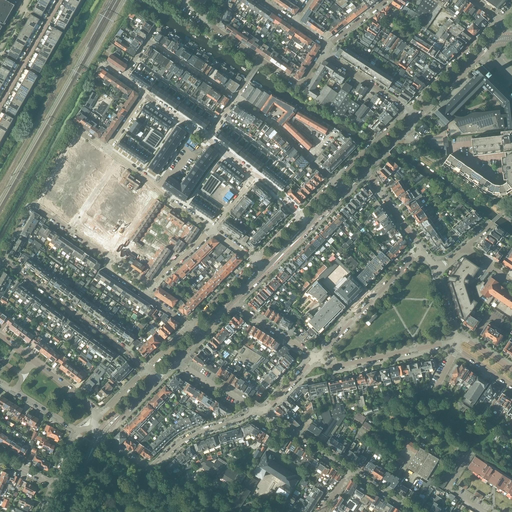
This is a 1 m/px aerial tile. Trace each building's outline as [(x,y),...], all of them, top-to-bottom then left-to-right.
[(2,24),(3,25),(14,6),(4,0),(0,0),(0,29),(2,27),(1,26),(2,24)] [(247,0),(242,0),(241,2),(237,8),(239,9),(243,3),(245,4),(247,0)] [(253,1),(251,0),(247,0),(245,5),(243,7),(245,8),(247,6),(249,7),(253,1)] [(290,0),(287,0),(287,1),(283,7),(287,10),(291,3),(289,2),(290,0)] [(293,0),(291,3),(287,10),(291,12),(295,6),(293,5),(296,0),(293,0)] [(321,0),(315,0),(314,1),(320,5),(325,9),(326,5),(323,4),(322,3),(323,1),(321,0)] [(360,5),(364,11),(368,8),(362,0),(359,0),(362,3),(360,5)] [(405,6),(396,0),(393,0),(391,4),(422,25),(426,20),(415,13),(405,6)] [(435,0),(435,1),(433,0),(423,0),(422,2),(415,13),(426,20),(438,5),(441,0),(435,0)] [(445,10),(447,7),(449,5),(452,0),(447,0),(446,2),(444,4),(441,7),(442,7),(442,8),(445,10)] [(466,0),(465,0),(459,0),(455,6),(454,7),(458,10),(466,0)] [(461,13),(469,3),(468,2),(466,0),(458,10),(457,11),(458,11),(455,14),(457,15),(459,16),(461,14),(461,13)] [(482,0),(492,7),(498,11),(507,1),(507,0),(482,0)] [(257,3),(253,1),(249,7),(246,11),(246,12),(243,16),(245,18),(251,9),(252,10),(257,3)] [(320,5),(314,1),(312,5),(318,9),(323,13),(324,11),(319,7),(320,5)] [(76,8),(67,2),(65,7),(74,12),(76,8)] [(357,2),(356,3),(358,6),(356,8),(361,14),(364,11),(360,5),(357,2)] [(46,8),(37,3),(34,7),(43,12),(46,8)] [(260,6),(257,3),(252,10),(248,15),(250,17),(253,13),(255,14),(256,12),(260,6)] [(473,5),(469,3),(461,13),(461,14),(462,15),(464,12),(466,14),(473,5)] [(295,6),(291,12),(295,15),(299,9),(297,7),(298,5),(297,4),(295,6)] [(334,4),(331,8),(334,12),(338,10),(340,8),(335,4),(334,4)] [(312,5),(309,9),(315,13),(319,16),(320,14),(316,11),(318,9),(312,5)] [(352,11),(357,17),(361,14),(356,8),(355,7),(354,5),(350,8),(352,11)] [(391,7),(389,5),(388,6),(386,8),(385,7),(384,9),(383,9),(381,12),(383,13),(385,15),(386,16),(391,9),(390,9),(391,7)] [(260,6),(256,12),(251,19),(253,20),(258,14),(260,15),(264,8),(260,6)] [(470,11),(474,14),(478,9),(474,6),(470,11)] [(43,12),(34,7),(32,12),(41,17),(43,12)] [(74,12),(65,7),(62,11),(71,17),(74,12)] [(226,7),(224,14),(231,16),(232,11),(231,11),(232,10),(227,7),(226,7)] [(260,15),(256,20),(258,21),(262,16),(264,17),(268,11),(264,8),(260,15)] [(309,9),(300,21),(306,25),(310,19),(311,19),(308,17),(311,13),(314,15),(315,13),(309,9)] [(71,17),(62,11),(60,16),(69,21),(71,17)] [(272,14),(268,11),(264,17),(262,20),(261,22),(263,23),(266,19),(267,20),(272,14)] [(336,23),(340,29),(344,26),(340,21),(338,19),(336,20),(335,19),(336,18),(333,14),(332,15),(329,11),(328,13),(328,14),(330,16),(330,17),(336,23)] [(357,17),(352,11),(348,14),(353,20),(357,17)] [(482,17),(488,21),(491,18),(485,13),(485,14),(482,11),(480,13),(478,15),(480,17),(482,17)] [(383,13),(381,12),(380,12),(378,14),(377,13),(376,15),(375,15),(373,18),(379,23),(385,15),(383,13)] [(480,17),(478,15),(476,13),(470,21),(481,29),(488,21),(482,17),(480,17)] [(230,19),(231,16),(224,14),(222,21),(231,23),(232,21),(231,21),(231,20),(230,19)] [(273,23),(277,17),(272,14),(267,20),(266,22),(269,24),(271,21),(273,23)] [(28,19),(36,24),(39,20),(30,15),(28,19)] [(148,21),(138,15),(137,17),(142,20),(146,23),(153,27),(156,24),(149,19),(148,21)] [(348,23),(352,20),(347,15),(343,18),(348,23)] [(69,21),(60,16),(57,20),(66,26),(69,21)] [(276,29),(282,21),(277,17),(273,23),(276,24),(273,27),(274,28),(270,33),(272,35),(276,29)] [(310,19),(306,25),(310,28),(314,22),(315,22),(318,17),(317,17),(316,17),(313,21),(310,19)] [(314,22),(310,28),(314,31),(318,24),(319,25),(324,17),(321,17),(316,23),(315,22),(314,22)] [(332,26),(332,27),(337,32),(340,29),(336,23),(330,17),(329,18),(334,25),(332,26)] [(340,21),(344,26),(348,23),(343,18),(342,19),(340,17),(338,19),(340,21)] [(25,24),(34,29),(36,24),(28,19),(25,24)] [(66,26),(57,20),(55,25),(64,30),(66,26)] [(142,20),(139,24),(140,24),(140,25),(144,27),(150,31),(153,27),(146,23),(142,20)] [(283,29),(287,24),(282,21),(276,29),(279,31),(281,28),(283,29)] [(318,24),(314,31),(318,33),(322,27),(323,26),(326,22),(324,21),(321,26),(319,25),(318,24)] [(374,21),(372,25),(382,31),(383,32),(385,28),(374,21)] [(481,29),(470,21),(464,29),(473,37),(481,29)] [(22,28),(31,33),(34,29),(25,24),(22,28)] [(231,34),(237,25),(234,24),(232,27),(230,25),(226,31),(231,34)] [(283,29),(279,36),(280,37),(281,35),(282,35),(284,32),(284,33),(283,34),(286,36),(288,33),(292,27),(287,24),(283,29)] [(469,41),(473,37),(464,29),(457,24),(456,26),(453,24),(450,28),(451,29),(456,33),(457,32),(469,41)] [(64,30),(55,25),(51,32),(59,37),(64,30)] [(140,25),(138,28),(148,35),(150,31),(144,27),(140,25)] [(239,27),(237,25),(235,29),(231,34),(236,37),(240,32),(237,30),(239,27)] [(379,34),(382,31),(372,25),(370,28),(378,33),(379,34)] [(322,27),(318,33),(322,36),(326,30),(326,31),(327,30),(327,28),(326,27),(325,28),(323,26),(322,27)] [(159,44),(164,37),(166,34),(166,33),(164,31),(163,33),(161,32),(164,28),(163,27),(154,40),(159,44)] [(289,37),(291,39),(292,37),(293,36),(297,31),(292,27),(288,33),(286,36),(289,38),(289,37)] [(332,27),(328,30),(329,31),(332,36),(337,32),(332,27)] [(22,28),(20,32),(29,38),(31,33),(22,28)] [(138,36),(145,40),(148,35),(138,28),(135,32),(137,34),(137,35),(138,36)] [(370,28),(367,32),(375,37),(378,33),(370,28)] [(469,41),(457,32),(456,33),(451,29),(448,32),(450,34),(450,35),(451,36),(453,37),(465,45),(469,41)] [(136,39),(134,41),(141,45),(145,40),(138,36),(137,35),(136,35),(133,33),(130,30),(128,33),(131,35),(136,39)] [(236,37),(241,41),(247,32),(244,30),(242,34),(240,32),(236,37)] [(326,30),(322,36),(327,40),(332,36),(329,31),(328,32),(326,31),(326,30)] [(298,40),(302,34),(297,31),(293,36),(292,37),(295,39),(293,41),(296,43),(298,40)] [(20,32),(17,37),(26,42),(29,38),(20,32)] [(59,37),(51,32),(48,36),(57,42),(59,37)] [(241,41),(246,44),(249,39),(247,37),(249,34),(247,32),(244,35),(241,41)] [(373,38),(375,37),(367,32),(365,35),(372,40),(377,43),(378,41),(373,38)] [(446,32),(441,38),(445,41),(446,40),(447,41),(451,36),(450,35),(446,32)] [(164,37),(159,44),(163,46),(167,39),(171,34),(169,33),(166,38),(164,37)] [(167,39),(163,46),(167,49),(171,42),(169,41),(174,34),(172,33),(171,34),(167,39)] [(394,35),(390,33),(384,43),(385,44),(384,46),(386,47),(394,35)] [(302,34),(298,40),(296,43),(298,45),(301,46),(303,43),(305,40),(307,37),(302,34)] [(132,44),(139,49),(141,45),(134,41),(126,35),(123,38),(124,39),(125,37),(133,43),(132,44)] [(171,42),(167,49),(171,51),(178,41),(180,38),(176,35),(174,39),(173,38),(171,42)] [(389,49),(392,45),(397,37),(394,35),(386,47),(389,49)] [(57,42),(48,36),(45,41),(46,41),(54,46),(57,42)] [(415,45),(419,39),(415,36),(411,43),(415,45)] [(26,42),(17,37),(15,41),(24,47),(26,42)] [(252,40),(249,39),(246,44),(251,48),(257,39),(254,37),(252,40)] [(305,50),(307,48),(308,46),(309,46),(312,41),(307,37),(305,40),(303,43),(301,46),(303,48),(305,50)] [(401,40),(397,37),(392,45),(389,48),(393,51),(396,47),(401,40)] [(459,52),(465,45),(453,37),(449,42),(459,52)] [(139,49),(132,44),(124,39),(122,41),(131,46),(129,48),(136,53),(139,49)] [(258,43),(259,41),(257,39),(251,48),(256,51),(259,46),(260,44),(258,43)] [(362,39),(360,42),(372,50),(374,46),(373,46),(374,45),(370,43),(362,39)] [(419,48),(423,42),(419,39),(415,45),(419,48)] [(404,42),(401,40),(396,47),(397,48),(395,51),(397,52),(404,42)] [(428,44),(423,51),(427,54),(432,47),(435,42),(431,40),(428,44)] [(12,46),(21,51),(24,47),(15,41),(12,46)] [(54,46),(46,41),(45,41),(43,45),(52,51),(54,46)] [(171,51),(175,54),(180,47),(182,44),(178,41),(171,51)] [(308,46),(307,48),(311,50),(316,54),(320,48),(320,46),(314,43),(312,41),(309,46),(308,46)] [(180,47),(175,54),(179,57),(184,50),(188,44),(188,43),(186,42),(182,48),(180,47)] [(408,44),(404,42),(397,52),(396,54),(397,55),(401,51),(402,52),(403,51),(408,44)] [(419,48),(423,51),(428,44),(423,42),(419,48)] [(440,52),(435,59),(444,65),(446,64),(452,58),(455,55),(458,52),(459,52),(449,42),(447,43),(445,46),(443,48),(440,52)] [(127,52),(134,57),(136,53),(129,48),(121,43),(119,47),(124,50),(125,49),(126,51),(127,51),(127,52)] [(261,54),(266,46),(264,44),(263,45),(261,43),(260,44),(259,46),(256,51),(261,54)] [(184,50),(179,57),(183,60),(188,53),(186,51),(190,45),(188,44),(184,50)] [(339,44),(332,53),(339,58),(346,49),(343,47),(344,46),(343,45),(342,46),(339,44)] [(404,57),(405,55),(412,47),(408,44),(403,51),(405,52),(402,56),(404,57)] [(52,51),(43,45),(40,50),(49,55),(52,51)] [(21,51),(12,46),(10,50),(19,55),(21,51)] [(188,53),(183,60),(187,62),(192,54),(190,53),(194,47),(193,46),(188,53)] [(265,58),(269,52),(267,51),(269,47),(266,46),(261,54),(265,58)] [(150,47),(140,61),(144,64),(148,57),(154,50),(150,47)] [(405,60),(409,54),(411,56),(415,49),(412,47),(405,55),(404,57),(403,59),(405,60)] [(431,56),(435,50),(432,47),(427,54),(431,56)] [(311,50),(307,48),(305,50),(306,51),(305,52),(305,53),(308,55),(313,59),(316,54),(311,50)] [(361,68),(360,70),(385,87),(386,88),(387,88),(388,88),(387,89),(388,89),(394,79),(366,61),(369,58),(364,55),(362,58),(346,48),(346,49),(339,58),(340,58),(340,57),(341,58),(341,59),(343,59),(356,68),(357,69),(360,69),(360,68),(361,68)] [(408,63),(409,64),(416,56),(419,52),(415,49),(411,56),(412,57),(408,62),(408,63)] [(19,55),(10,50),(7,55),(16,60),(19,55)] [(49,55),(40,50),(38,54),(47,60),(49,55)] [(157,52),(154,50),(148,57),(150,58),(148,62),(149,63),(157,52)] [(192,54),(187,62),(190,64),(195,56),(199,51),(197,50),(194,55),(192,54)] [(200,52),(199,51),(195,56),(190,64),(193,66),(199,58),(197,57),(199,54),(200,52)] [(265,58),(270,61),(276,52),(274,51),(272,54),(269,52),(265,58)] [(157,52),(149,63),(151,64),(153,61),(155,62),(160,54),(157,52)] [(276,52),(270,61),(275,64),(279,59),(281,56),(279,54),(276,52)] [(421,52),(417,57),(419,59),(424,61),(427,56),(421,52)] [(112,55),(107,61),(111,64),(118,54),(116,53),(115,55),(114,56),(112,55)] [(301,58),(304,60),(310,64),(313,59),(308,55),(305,53),(304,53),(301,58)] [(47,60),(38,54),(35,59),(44,64),(47,60)] [(118,54),(111,64),(115,67),(120,60),(118,59),(119,57),(119,58),(120,56),(118,54)] [(164,56),(160,54),(155,62),(157,63),(154,66),(155,66),(156,67),(164,56)] [(199,58),(193,66),(197,69),(202,61),(206,55),(204,54),(201,59),(199,58)] [(202,61),(197,69),(200,71),(206,63),(209,58),(207,56),(206,55),(202,61)] [(280,68),(284,63),(286,59),(288,57),(285,55),(284,57),(281,56),(279,59),(275,64),(280,68)] [(164,56),(156,67),(158,68),(160,65),(162,66),(167,59),(164,56)] [(3,62),(12,67),(14,63),(6,58),(3,62)] [(120,60),(115,67),(119,70),(124,63),(126,60),(124,58),(123,60),(123,61),(122,62),(120,60)] [(119,70),(123,72),(128,66),(126,64),(127,63),(129,59),(128,58),(127,60),(126,60),(124,63),(119,70)] [(304,60),(301,58),(299,60),(299,61),(300,61),(299,64),(301,65),(307,69),(310,64),(304,60)] [(44,64),(35,59),(33,63),(42,69),(44,64)] [(161,75),(161,74),(170,61),(167,59),(162,66),(163,67),(159,74),(161,75)] [(286,59),(284,63),(280,68),(285,71),(289,66),(291,63),(289,61),(286,59)] [(207,63),(201,71),(205,74),(212,63),(210,62),(211,62),(208,60),(207,63)] [(212,63),(205,74),(209,77),(218,64),(219,63),(214,60),(212,63)] [(324,61),(320,67),(316,73),(323,77),(326,73),(327,74),(328,72),(333,75),(337,69),(331,64),(325,61),(324,60),(324,61)] [(167,70),(168,71),(174,63),(170,61),(161,74),(163,75),(164,73),(165,73),(167,70)] [(441,69),(443,68),(443,67),(440,64),(436,61),(434,64),(433,63),(430,67),(438,73),(441,69)] [(3,62),(0,67),(1,66),(9,72),(12,67),(3,62)] [(289,66),(285,71),(290,75),(291,74),(293,70),(294,69),(294,68),(296,66),(294,64),(291,62),(291,63),(289,66)] [(42,69),(33,63),(30,68),(39,73),(42,69)] [(170,76),(172,73),(177,65),(174,63),(168,71),(170,72),(168,75),(170,76)] [(296,66),(294,68),(304,74),(307,69),(301,65),(299,64),(299,63),(297,66),(296,66)] [(218,64),(209,77),(213,79),(218,71),(216,70),(220,65),(218,64)] [(438,73),(430,67),(427,64),(425,66),(422,64),(421,66),(435,76),(438,73)] [(177,65),(172,73),(175,75),(181,68),(177,65)] [(421,66),(419,65),(418,66),(425,72),(424,73),(432,79),(435,76),(421,66)] [(441,108),(435,113),(446,125),(452,119),(450,117),(481,86),(485,90),(487,89),(497,98),(496,99),(498,100),(499,100),(502,104),(502,105),(501,105),(501,106),(502,106),(502,107),(503,107),(504,107),(504,110),(499,111),(499,112),(474,115),(474,116),(455,124),(459,129),(463,133),(501,129),(506,128),(507,131),(511,130),(511,94),(510,96),(491,76),(492,76),(489,73),(489,72),(488,73),(487,71),(482,66),(479,69),(478,68),(472,74),(473,75),(474,77),(442,109),(441,108)] [(0,67),(0,72),(7,76),(9,72),(0,67)] [(218,71),(213,79),(216,81),(225,68),(223,67),(220,72),(218,71)] [(39,73),(30,68),(26,75),(35,80),(39,73)] [(185,70),(181,68),(176,76),(178,77),(175,80),(177,81),(179,78),(185,70)] [(225,68),(216,81),(220,84),(227,73),(226,72),(227,69),(225,68)] [(304,74),(294,68),(294,69),(293,70),(291,74),(292,74),(295,71),(296,72),(293,77),(298,80),(300,80),(304,74)] [(107,73),(102,69),(98,75),(96,78),(99,80),(101,77),(103,78),(107,73)] [(326,86),(331,89),(335,82),(342,72),(337,69),(333,75),(326,86)] [(130,77),(129,77),(134,80),(139,73),(135,70),(134,70),(130,77)] [(188,72),(185,70),(179,78),(181,79),(179,82),(181,83),(188,72)] [(432,79),(424,73),(420,70),(418,74),(429,82),(432,79)] [(227,73),(220,84),(223,86),(232,73),(230,71),(229,74),(227,73)] [(186,82),(192,75),(188,72),(181,83),(182,85),(185,81),(186,82)] [(335,82),(331,89),(336,93),(347,75),(342,72),(335,82)] [(429,82),(418,74),(416,72),(415,74),(417,75),(415,77),(426,85),(429,82)] [(112,76),(107,73),(103,78),(106,80),(104,83),(106,85),(112,76)] [(139,73),(134,80),(138,83),(143,76),(139,73)] [(223,86),(227,88),(232,80),(231,79),(234,74),(232,73),(223,86)] [(316,73),(312,79),(319,84),(323,77),(316,73)] [(35,80),(26,75),(23,80),(32,85),(35,80)] [(190,85),(195,77),(192,75),(186,82),(188,84),(186,87),(188,88),(190,85)] [(117,80),(112,76),(106,85),(109,87),(111,84),(113,85),(117,80)] [(143,76),(138,83),(143,87),(148,79),(143,76)] [(232,80),(227,88),(230,91),(236,83),(239,77),(237,76),(234,81),(232,80)] [(423,87),(426,85),(414,76),(412,79),(415,81),(423,87)] [(193,87),(199,79),(195,77),(190,85),(188,88),(189,89),(191,86),(193,87)] [(236,83),(230,91),(233,93),(235,92),(240,85),(238,84),(242,78),(239,77),(236,83)] [(405,81),(408,82),(420,91),(423,87),(415,81),(413,83),(410,80),(406,78),(405,81)] [(148,79),(143,87),(147,89),(147,90),(152,82),(148,79)] [(197,89),(202,82),(199,79),(193,87),(195,88),(193,91),(195,93),(197,89)] [(312,79),(308,86),(314,89),(315,90),(319,84),(312,79)] [(409,84),(407,83),(405,82),(403,85),(402,84),(395,79),(393,82),(405,91),(413,96),(415,93),(416,93),(417,92),(417,91),(417,90),(409,84)] [(32,85),(23,80),(21,84),(30,89),(32,85)] [(122,83),(117,80),(113,85),(116,87),(113,90),(116,92),(122,83)] [(147,89),(147,90),(149,92),(150,92),(151,92),(150,92),(151,92),(152,93),(157,85),(152,82),(147,90),(147,89)] [(200,91),(205,84),(202,82),(197,89),(195,93),(196,94),(198,90),(200,91)] [(127,87),(122,83),(116,92),(119,93),(121,90),(123,92),(127,87)] [(338,94),(326,110),(337,118),(341,119),(343,116),(350,106),(347,103),(350,99),(349,99),(351,96),(348,94),(353,87),(346,83),(338,94)] [(368,89),(360,83),(356,90),(355,90),(351,96),(349,99),(350,99),(353,101),(356,104),(359,99),(361,100),(368,89)] [(30,89),(21,84),(18,88),(27,94),(30,89)] [(205,84),(200,91),(202,93),(200,96),(201,97),(204,94),(209,86),(205,84)] [(157,85),(152,93),(153,93),(156,96),(161,89),(157,85)] [(254,88),(250,85),(242,96),(261,110),(262,110),(271,96),(264,92),(263,93),(257,88),(256,89),(254,88)] [(320,93),(315,100),(314,101),(326,110),(338,94),(336,93),(331,89),(326,86),(326,85),(320,93)] [(209,86),(204,94),(201,97),(203,98),(205,95),(207,96),(212,88),(209,86)] [(304,92),(309,96),(314,89),(308,86),(304,92)] [(127,87),(123,92),(125,93),(122,97),(124,99),(126,96),(129,98),(127,97),(132,90),(127,87)] [(27,94),(18,88),(16,93),(25,98),(27,94)] [(216,90),(212,88),(207,96),(208,97),(206,100),(208,101),(210,98),(216,90)] [(161,89),(156,96),(161,99),(166,92),(161,89)] [(309,96),(315,100),(320,93),(315,90),(314,89),(309,96)] [(219,93),(216,90),(210,98),(208,101),(210,102),(212,99),(213,100),(219,93)] [(414,96),(413,96),(405,91),(403,93),(399,90),(397,92),(401,95),(410,100),(414,96)] [(94,93),(91,91),(83,104),(89,108),(94,101),(96,102),(100,95),(95,92),(94,93)] [(129,98),(134,102),(138,96),(138,94),(134,91),(129,98)] [(166,92),(161,99),(165,102),(170,95),(166,92)] [(25,98),(16,93),(13,97),(22,103),(25,98)] [(219,93),(213,100),(215,101),(213,105),(215,106),(217,102),(222,95),(219,93)] [(376,94),(371,101),(379,107),(384,99),(376,94)] [(170,95),(165,102),(170,105),(175,98),(170,95)] [(220,105),(226,97),(222,95),(217,102),(215,106),(216,107),(218,104),(220,105)] [(276,104),(277,104),(282,108),(283,107),(285,109),(286,108),(288,110),(288,112),(283,118),(282,117),(281,118),(282,119),(278,123),(283,127),(283,126),(289,121),(299,110),(299,109),(281,99),(272,95),(271,96),(262,110),(261,110),(266,114),(269,109),(271,110),(270,109),(273,104),(276,104)] [(410,100),(401,95),(398,98),(407,104),(410,100)] [(131,107),(134,102),(129,98),(126,96),(124,99),(127,101),(126,103),(131,107)] [(22,103),(13,97),(11,102),(20,107),(22,103)] [(226,97),(220,105),(224,108),(230,100),(226,97)] [(175,98),(170,105),(174,108),(179,101),(175,98)] [(174,108),(175,109),(176,110),(179,111),(184,104),(179,101),(174,108)] [(20,107),(11,102),(8,106),(17,112),(20,107)] [(359,106),(353,102),(350,106),(343,116),(348,119),(348,121),(351,123),(353,123),(362,129),(374,113),(363,104),(355,115),(356,115),(355,116),(355,117),(354,116),(353,115),(354,114),(359,106)] [(127,112),(131,107),(126,103),(124,105),(121,103),(119,106),(127,112)] [(389,108),(390,107),(396,114),(398,113),(397,113),(399,111),(393,104),(391,103),(388,106),(389,108)] [(184,104),(179,111),(183,114),(188,107),(184,104)] [(146,105),(141,112),(145,115),(150,108),(146,105)] [(234,115),(234,114),(240,106),(237,105),(236,105),(228,116),(230,117),(232,113),(234,115)] [(17,112),(8,106),(5,111),(15,116),(17,112)] [(124,117),(127,112),(119,106),(117,108),(120,111),(119,113),(124,117)] [(234,119),(236,120),(243,109),(240,106),(234,114),(236,115),(234,119)] [(188,107),(183,114),(188,117),(192,110),(188,107)] [(390,107),(389,108),(387,110),(393,117),(395,115),(396,114),(390,107)] [(150,108),(145,115),(150,118),(155,111),(150,108)] [(243,109),(236,120),(237,121),(240,117),(241,119),(247,111),(243,109)] [(192,110),(188,117),(192,120),(197,113),(192,110)] [(15,116),(5,111),(1,118),(11,123),(15,116)] [(155,111),(150,118),(154,121),(159,114),(155,111)] [(241,123),(242,124),(250,113),(247,111),(241,119),(243,120),(241,123)] [(302,113),(299,112),(295,118),(326,136),(328,132),(327,131),(329,128),(327,128),(321,124),(319,123),(313,120),(313,119),(310,118),(304,115),(302,113)] [(392,118),(386,112),(379,119),(385,125),(392,118)] [(74,121),(79,125),(85,116),(80,113),(74,121)] [(121,122),(124,117),(119,113),(117,115),(114,113),(112,116),(121,122)] [(197,113),(192,120),(196,123),(201,116),(197,113)] [(246,122),(248,123),(253,115),(250,113),(242,124),(244,125),(246,122)] [(159,114),(154,121),(159,124),(164,117),(159,114)] [(250,124),(251,125),(257,117),(253,115),(248,123),(246,126),(248,127),(250,124)] [(87,118),(85,116),(79,125),(84,128),(88,123),(85,121),(87,118)] [(117,126),(121,122),(115,118),(112,116),(109,121),(112,123),(117,126)] [(201,116),(196,123),(201,126),(206,119),(201,116)] [(164,117),(159,124),(163,127),(168,120),(164,117)] [(251,129),(252,130),(260,120),(257,117),(251,125),(253,126),(251,129)] [(11,123),(1,118),(0,120),(0,123),(8,128),(11,123)] [(206,119),(201,126),(203,128),(208,131),(213,124),(211,122),(206,119)] [(95,123),(92,121),(90,120),(88,123),(84,128),(89,131),(95,123)] [(168,120),(163,127),(168,130),(173,123),(168,120)] [(256,128),(258,129),(263,122),(260,120),(252,130),(254,131),(256,128)] [(114,131),(117,126),(112,123),(109,121),(105,126),(106,126),(114,132),(114,131)] [(135,121),(132,126),(139,131),(139,130),(142,126),(135,121)] [(286,129),(288,131),(293,136),(295,138),(300,142),(302,144),(307,149),(308,150),(311,148),(311,149),(315,145),(314,144),(289,121),(283,126),(286,129)] [(257,134),(259,135),(267,124),(263,122),(258,129),(260,130),(257,134)] [(384,126),(381,122),(379,124),(377,122),(375,124),(377,126),(375,128),(376,128),(373,130),(377,134),(377,133),(378,133),(379,132),(379,131),(382,128),(383,128),(384,127),(384,126)] [(8,128),(0,123),(0,128),(5,132),(8,128)] [(97,125),(95,123),(89,131),(94,135),(97,129),(95,128),(97,125)] [(271,127),(267,124),(261,131),(259,135),(257,138),(258,138),(260,136),(262,137),(264,134),(271,127)] [(424,124),(418,130),(420,132),(419,132),(421,134),(422,134),(422,135),(424,133),(425,134),(428,131),(427,131),(430,129),(424,124)] [(111,136),(114,132),(106,126),(104,128),(102,131),(103,131),(105,133),(111,136)] [(132,126),(129,131),(129,130),(137,136),(140,131),(139,130),(139,131),(132,126)] [(148,167),(149,168),(150,169),(159,175),(159,174),(161,171),(160,170),(162,168),(163,168),(165,165),(164,164),(166,161),(167,162),(169,159),(170,158),(168,158),(170,155),(172,156),(172,155),(174,152),(173,151),(175,148),(176,149),(178,146),(177,145),(179,142),(180,143),(181,142),(182,140),(183,140),(183,139),(182,139),(184,136),(185,136),(187,133),(178,127),(176,126),(174,129),(172,132),(170,135),(170,136),(168,138),(168,139),(166,141),(165,142),(164,145),(163,145),(161,148),(159,151),(159,152),(157,154),(157,155),(155,158),(154,158),(153,161),(152,161),(150,164),(148,167)] [(102,131),(104,128),(102,127),(99,131),(97,129),(94,135),(99,138),(103,131),(102,131)] [(263,139),(265,140),(275,130),(272,128),(265,134),(267,136),(265,137),(263,139)] [(220,129),(214,136),(217,138),(218,139),(219,140),(219,139),(224,132),(220,129)] [(271,140),(277,133),(275,130),(265,140),(267,141),(270,139),(271,140)] [(151,132),(144,142),(154,149),(162,138),(152,131),(151,132)] [(505,153),(511,151),(511,131),(501,132),(501,136),(471,139),(473,156),(505,153)] [(224,132),(219,139),(223,142),(229,136),(224,132)] [(111,136),(105,133),(101,139),(105,142),(107,142),(111,136)] [(271,146),(280,136),(277,133),(271,140),(272,141),(270,144),(271,146)] [(358,145),(359,144),(359,143),(359,142),(358,142),(357,142),(356,143),(352,139),(350,138),(346,138),(346,139),(343,136),(343,135),(343,136),(341,133),(339,135),(342,138),(353,150),(355,148),(355,149),(358,146),(358,145)] [(229,136),(223,142),(227,146),(233,139),(229,136)] [(277,145),(283,139),(280,136),(271,146),(273,147),(275,144),(277,145)] [(353,150),(342,138),(341,139),(342,140),(341,140),(344,144),(341,147),(349,155),(352,152),(352,151),(353,150)] [(122,139),(117,146),(122,149),(127,142),(122,139)] [(233,139),(227,146),(232,149),(237,142),(233,139)] [(283,139),(277,145),(278,147),(275,150),(277,151),(286,141),(283,139)] [(281,150),(283,151),(289,144),(286,141),(277,151),(278,152),(281,150)] [(127,142),(122,149),(126,152),(131,145),(127,142)] [(237,142),(232,149),(236,152),(236,153),(241,146),(237,142)] [(281,155),(283,157),(292,147),(289,144),(283,151),(284,152),(281,155)] [(131,145),(126,152),(131,155),(136,148),(131,145)] [(236,152),(235,153),(236,154),(237,154),(238,155),(240,156),(245,149),(241,146),(236,153),(236,152)] [(333,146),(333,147),(344,159),(346,157),(346,158),(349,155),(341,147),(338,150),(335,146),(334,147),(333,146)] [(164,185),(162,187),(164,188),(175,196),(177,197),(177,198),(183,201),(184,202),(185,201),(186,200),(186,199),(192,191),(193,189),(194,188),(196,185),(196,186),(196,185),(198,182),(200,179),(200,178),(202,176),(203,175),(202,175),(204,173),(206,170),(209,167),(211,164),(213,161),(214,161),(216,158),(218,155),(217,154),(208,147),(206,150),(207,151),(205,154),(204,153),(203,153),(201,156),(202,157),(200,160),(199,159),(196,162),(197,163),(195,166),(194,165),(194,166),(195,166),(193,169),(192,168),(191,169),(190,172),(189,171),(189,172),(190,173),(188,175),(187,175),(185,178),(186,179),(184,182),(183,181),(181,184),(171,177),(170,176),(168,179),(164,184),(164,185)] [(287,155),(288,156),(295,150),(292,147),(283,157),(284,158),(287,155)] [(344,159),(333,147),(332,148),(333,149),(332,149),(335,153),(332,156),(340,164),(343,161),(343,160),(344,159)] [(136,148),(131,155),(135,158),(140,151),(136,148)] [(245,149),(240,156),(244,159),(250,152),(245,149)] [(287,161),(289,162),(298,152),(295,150),(288,156),(290,158),(287,161)] [(140,151),(135,158),(140,161),(145,154),(140,151)] [(511,151),(505,153),(505,157),(501,158),(502,166),(502,172),(503,172),(504,180),(506,180),(506,183),(511,189),(511,151)] [(250,152),(244,159),(248,163),(254,156),(250,152)] [(298,152),(289,162),(290,163),(293,160),(294,162),(301,155),(298,152)] [(87,153),(81,161),(91,167),(96,160),(91,157),(92,157),(87,153)] [(145,154),(140,161),(144,165),(149,157),(145,154)] [(324,155),(324,156),(328,161),(335,168),(337,167),(340,164),(332,156),(329,159),(326,155),(325,156),(324,155)] [(448,168),(455,158),(450,155),(442,166),(446,168),(447,167),(448,168)] [(254,156),(248,163),(252,166),(253,166),(258,159),(254,156)] [(295,163),(299,167),(305,159),(304,158),(301,156),(295,163)] [(455,158),(448,168),(450,169),(449,170),(452,172),(460,161),(455,158)] [(258,159),(253,166),(257,169),(262,163),(258,159)] [(305,159),(299,167),(303,170),(309,163),(307,161),(305,159)] [(96,160),(91,167),(91,168),(92,168),(95,170),(100,163),(98,162),(96,160)] [(224,160),(218,167),(223,170),(228,164),(224,160)] [(335,168),(328,161),(323,165),(331,173),(334,170),(334,169),(335,168)] [(386,165),(387,165),(394,173),(398,177),(400,175),(397,172),(401,168),(399,166),(398,167),(395,164),(394,164),(391,161),(390,161),(386,165)] [(457,174),(464,164),(460,161),(452,172),(455,174),(456,173),(457,174)] [(100,163),(95,170),(98,172),(99,173),(104,166),(102,164),(100,163)] [(257,169),(256,170),(258,170),(257,171),(258,171),(259,171),(258,171),(259,171),(261,173),(267,166),(262,163),(257,169)] [(228,164),(223,170),(227,174),(232,167),(228,164)] [(306,168),(311,173),(315,169),(310,164),(306,168)] [(458,176),(461,179),(469,167),(464,164),(457,174),(459,175),(458,176)] [(383,170),(390,177),(394,173),(387,165),(387,166),(385,166),(384,167),(384,168),(383,170)] [(104,166),(99,173),(100,174),(101,175),(101,174),(104,176),(109,169),(107,168),(104,166)] [(267,166),(261,173),(265,176),(271,169),(267,166)] [(232,167),(227,174),(231,177),(237,170),(232,167)] [(469,167),(461,179),(464,181),(465,179),(467,180),(473,171),(473,170),(473,171),(469,168),(469,167)] [(75,171),(73,174),(81,179),(84,174),(77,169),(76,170),(75,171)] [(109,169),(104,176),(107,178),(107,179),(108,179),(108,180),(113,172),(111,170),(109,169)] [(271,169),(265,176),(270,179),(275,173),(271,169)] [(237,170),(231,177),(235,181),(241,174),(237,170)] [(390,177),(383,170),(381,171),(380,171),(379,172),(379,173),(382,176),(381,176),(382,177),(382,178),(382,179),(383,180),(384,180),(387,178),(388,179),(390,177)] [(317,171),(313,175),(321,182),(322,181),(324,181),(325,180),(325,178),(317,171)] [(467,183),(470,185),(478,174),(473,171),(467,180),(468,181),(467,183)] [(113,172),(108,180),(109,180),(110,181),(113,183),(118,176),(117,175),(118,175),(116,174),(113,172)] [(275,173),(270,179),(274,183),(279,176),(275,173)] [(71,178),(70,178),(78,183),(80,180),(80,181),(80,180),(81,179),(73,174),(72,177),(71,178)] [(204,186),(201,190),(202,191),(204,192),(206,194),(209,195),(210,196),(221,182),(211,174),(208,180),(207,181),(204,185),(204,186)] [(241,174),(235,181),(240,184),(245,177),(241,174)] [(478,174),(470,185),(473,187),(474,186),(476,187),(483,177),(482,177),(478,174)] [(313,175),(309,179),(317,187),(318,185),(319,185),(321,184),(321,182),(313,175)] [(279,176),(274,183),(278,186),(283,179),(279,176)] [(483,177),(476,187),(477,188),(476,189),(479,191),(487,180),(483,177)] [(69,180),(67,183),(74,188),(75,187),(76,186),(78,183),(70,178),(70,179),(69,180)] [(86,230),(86,231),(91,235),(92,235),(93,236),(93,237),(94,237),(95,237),(96,236),(96,235),(97,234),(101,229),(102,227),(103,226),(103,225),(104,224),(104,223),(104,224),(105,222),(109,217),(110,215),(111,214),(112,213),(112,212),(113,212),(114,210),(114,209),(117,205),(118,203),(119,203),(119,202),(120,201),(120,200),(125,194),(127,195),(128,196),(129,196),(130,197),(137,202),(138,203),(139,203),(145,194),(144,194),(143,192),(141,192),(140,190),(138,189),(137,188),(135,187),(134,186),(122,178),(114,190),(113,192),(112,193),(111,195),(110,196),(109,198),(108,199),(107,201),(106,202),(105,204),(104,205),(103,206),(102,208),(101,209),(100,211),(99,212),(98,214),(96,215),(97,215),(96,217),(94,218),(95,218),(94,220),(93,220),(92,221),(92,223),(91,223),(90,224),(89,226),(88,227),(87,229),(86,230)] [(283,179),(278,186),(283,190),(288,183),(283,179)] [(309,179),(304,183),(312,191),(314,189),(315,189),(316,188),(316,187),(317,187),(309,179)] [(394,192),(403,185),(400,180),(391,187),(392,189),(392,190),(393,192),(394,192)] [(487,180),(479,191),(483,194),(484,192),(485,193),(492,183),(487,180)] [(252,188),(254,191),(255,193),(262,186),(257,182),(256,183),(252,187),(252,188)] [(66,185),(64,187),(71,192),(72,192),(72,191),(74,188),(67,183),(66,185)] [(300,187),(308,195),(310,193),(311,193),(312,193),(312,192),(312,191),(304,183),(300,187)] [(486,196),(492,198),(495,185),(492,183),(485,193),(487,194),(486,196)] [(503,185),(508,197),(511,194),(511,189),(506,183),(503,185)] [(403,185),(394,192),(395,194),(395,195),(396,196),(397,196),(398,197),(407,190),(403,185)] [(495,185),(492,198),(498,199),(498,197),(500,197),(499,185),(499,186),(496,185),(495,185)] [(503,185),(499,185),(500,197),(502,197),(502,199),(508,197),(503,185)] [(262,186),(255,193),(260,197),(266,190),(264,189),(264,188),(263,187),(262,187),(262,186)] [(61,191),(61,192),(68,197),(70,194),(71,193),(71,192),(64,187),(62,190),(61,191)] [(308,195),(300,187),(296,191),(298,194),(304,199),(305,199),(306,198),(306,197),(308,195)] [(364,187),(361,190),(370,199),(375,204),(377,207),(380,204),(377,201),(376,201),(371,197),(373,196),(370,190),(368,192),(364,187)] [(287,193),(293,200),(297,197),(296,196),(295,195),(296,194),(294,192),(295,192),(292,188),(287,193)] [(266,191),(266,190),(260,197),(262,199),(260,201),(261,201),(260,203),(259,203),(258,204),(259,206),(262,203),(264,201),(270,194),(268,192),(268,191),(267,191),(266,191)] [(370,199),(361,190),(359,192),(359,194),(358,195),(366,203),(370,199)] [(409,190),(399,197),(399,198),(399,199),(400,200),(401,200),(404,205),(412,200),(420,194),(417,190),(411,193),(409,190)] [(264,201),(268,205),(273,200),(272,200),(273,199),(272,197),(273,197),(270,194),(264,201)] [(298,194),(296,196),(297,197),(293,200),(298,205),(299,205),(301,203),(301,202),(304,199),(298,194)] [(355,198),(353,199),(362,208),(366,203),(358,195),(356,195),(355,197),(355,198)] [(245,196),(242,200),(243,201),(244,201),(246,203),(246,204),(249,206),(252,208),(253,206),(250,204),(252,201),(249,199),(245,196)] [(51,206),(50,207),(50,208),(52,209),(54,211),(60,203),(63,198),(61,197),(58,201),(55,200),(52,203),(52,204),(51,205),(51,206)] [(194,197),(189,205),(194,208),(199,201),(194,198),(194,197)] [(351,202),(349,204),(357,212),(362,208),(353,199),(352,199),(351,201),(351,202)] [(409,203),(406,205),(409,209),(409,210),(409,211),(410,213),(411,213),(423,206),(418,199),(410,204),(409,203)] [(243,201),(242,200),(238,204),(246,210),(247,208),(250,210),(252,208),(249,206),(246,204),(246,203),(244,201),(243,201)] [(199,201),(194,208),(198,211),(203,204),(199,201)] [(60,203),(54,211),(55,211),(55,210),(56,211),(57,211),(59,213),(64,206),(63,205),(60,203)] [(104,236),(100,241),(101,242),(106,245),(112,249),(123,257),(131,246),(132,244),(133,243),(134,241),(135,240),(136,238),(137,237),(138,235),(139,234),(140,232),(141,231),(142,229),(143,228),(144,226),(145,225),(146,223),(147,222),(148,220),(149,219),(150,217),(151,216),(153,214),(153,213),(155,212),(155,211),(155,210),(150,207),(149,206),(148,206),(147,205),(146,204),(146,205),(145,206),(144,208),(143,208),(143,209),(141,212),(140,213),(139,215),(138,216),(137,217),(137,218),(136,218),(135,220),(132,224),(132,225),(131,226),(130,227),(130,228),(129,229),(129,230),(128,230),(127,232),(125,235),(124,236),(124,237),(123,238),(122,239),(122,240),(120,242),(118,240),(117,239),(115,238),(111,235),(110,235),(109,234),(108,233),(107,233),(107,232),(106,234),(105,234),(104,235),(104,236)] [(203,204),(198,211),(203,214),(208,207),(203,204)] [(238,204),(235,208),(237,209),(237,210),(239,212),(240,211),(243,213),(242,214),(245,216),(247,214),(244,212),(246,210),(238,204)] [(346,206),(345,208),(353,216),(357,212),(349,204),(348,204),(346,205),(346,206)] [(375,215),(378,218),(385,213),(380,205),(372,214),(374,216),(375,215)] [(64,206),(59,213),(62,215),(63,216),(64,216),(69,209),(66,207),(65,206),(64,206)] [(208,207),(203,214),(206,216),(207,217),(212,210),(208,207)] [(282,207),(278,211),(285,218),(288,215),(287,213),(288,212),(288,210),(284,207),(282,207)] [(427,212),(423,207),(412,214),(412,215),(412,216),(413,218),(414,218),(416,220),(427,212)] [(237,209),(235,208),(232,212),(239,218),(241,216),(244,218),(245,216),(242,214),(243,213),(240,211),(239,212),(237,210),(237,209)] [(341,210),(341,212),(352,223),(356,218),(353,216),(345,208),(344,209),(342,209),(341,210)] [(69,209),(64,216),(65,217),(68,219),(73,212),(72,211),(69,209)] [(212,210),(207,217),(209,218),(210,219),(212,220),(217,213),(212,210)] [(473,210),(469,213),(476,222),(478,220),(479,221),(482,218),(482,217),(481,215),(479,215),(476,212),(473,210)] [(274,215),(280,221),(281,221),(282,220),(282,219),(283,219),(284,219),(285,218),(278,211),(274,215)] [(37,220),(38,221),(41,216),(34,212),(33,214),(32,215),(32,216),(32,217),(37,220)] [(73,212),(68,219),(71,221),(72,222),(73,222),(78,215),(75,213),(74,212),(73,212)] [(340,212),(340,213),(339,213),(338,214),(338,215),(336,217),(344,225),(348,220),(340,212)] [(430,217),(427,212),(416,220),(417,222),(417,223),(418,225),(419,225),(420,225),(429,218),(430,217)] [(159,213),(154,220),(158,223),(157,223),(158,223),(159,224),(164,216),(161,215),(160,214),(159,213)] [(385,213),(378,218),(375,220),(376,222),(377,222),(379,224),(389,217),(385,213)] [(469,213),(465,217),(472,225),(474,224),(475,224),(477,223),(476,222),(469,213)] [(78,215),(73,222),(74,223),(77,225),(82,218),(81,218),(80,217),(78,215)] [(274,215),(269,219),(276,226),(277,226),(278,225),(278,224),(280,221),(274,215)] [(164,216),(159,224),(160,224),(161,225),(164,227),(168,220),(168,219),(167,218),(164,216)] [(36,225),(38,221),(37,220),(32,217),(30,219),(29,220),(29,221),(34,224),(36,225)] [(336,217),(335,217),(333,218),(333,219),(332,221),(340,229),(344,225),(336,217)] [(379,224),(376,226),(378,229),(380,227),(382,229),(392,222),(389,217),(379,224)] [(473,226),(472,225),(465,217),(461,221),(468,229),(468,230),(473,226)] [(82,218),(77,225),(80,227),(81,228),(82,228),(87,221),(84,219),(83,219),(82,218)] [(429,218),(420,225),(421,227),(421,228),(422,230),(423,230),(432,223),(429,218)] [(269,219),(265,224),(271,230),(272,230),(274,229),(273,228),(276,226),(269,219)] [(168,220),(164,227),(166,229),(167,229),(168,230),(173,223),(170,221),(169,220),(168,220)] [(222,227),(227,230),(232,223),(230,221),(229,222),(226,220),(226,221),(225,221),(222,226),(222,227)] [(33,230),(36,225),(34,224),(29,221),(28,223),(27,223),(27,225),(27,226),(33,230)] [(332,221),(330,221),(329,222),(329,223),(328,225),(336,233),(340,229),(332,221)] [(456,224),(464,233),(464,232),(464,233),(466,231),(468,229),(461,221),(456,224)] [(392,222),(382,229),(380,230),(383,235),(395,226),(392,222)] [(173,223),(168,230),(169,230),(170,231),(173,233),(174,231),(178,226),(177,225),(176,224),(173,223)] [(227,230),(231,234),(236,226),(232,223),(227,230)] [(426,234),(426,235),(436,228),(432,223),(423,230),(424,232),(424,233),(425,234),(426,234)] [(265,224),(260,228),(267,235),(267,234),(268,235),(269,233),(269,232),(271,230),(265,224)] [(464,233),(456,224),(452,228),(459,236),(460,236),(461,236),(462,235),(462,234),(464,233)] [(46,226),(44,225),(37,234),(42,237),(43,234),(48,228),(48,227),(47,227),(46,226)] [(328,225),(327,225),(326,225),(325,226),(325,228),(323,229),(331,237),(336,233),(328,225)] [(24,230),(31,234),(33,230),(27,226),(26,227),(25,228),(24,229),(24,230)] [(231,234),(236,237),(241,229),(236,226),(231,234)] [(496,230),(495,232),(502,237),(504,238),(507,233),(498,226),(498,227),(496,227),(495,228),(496,230),(495,230),(496,230)] [(395,227),(388,232),(392,237),(399,232),(397,229),(395,227)] [(50,229),(48,228),(43,234),(47,237),(52,230),(50,229)] [(260,228),(256,233),(262,239),(263,239),(264,239),(265,238),(265,237),(267,235),(260,228)] [(430,240),(430,239),(439,233),(436,228),(426,235),(427,234),(428,236),(427,236),(428,237),(428,238),(428,239),(429,239),(430,240)] [(241,229),(236,237),(239,239),(240,238),(241,239),(242,238),(243,238),(246,233),(241,229)] [(321,232),(319,234),(327,241),(331,237),(323,229),(322,229),(321,231),(321,232)] [(31,234),(24,230),(23,232),(22,232),(22,233),(22,234),(20,236),(24,239),(26,237),(28,238),(31,234)] [(54,232),(52,230),(47,237),(52,240),(56,233),(54,232)] [(490,235),(499,241),(499,242),(502,237),(495,232),(493,230),(492,232),(491,232),(490,234),(490,235)] [(182,235),(182,236),(189,241),(191,238),(192,236),(185,231),(183,234),(182,235)] [(58,235),(56,233),(52,240),(56,243),(60,236),(60,235),(59,235),(58,235)] [(256,233),(252,237),(253,238),(258,243),(259,243),(260,242),(260,241),(262,239),(256,233)] [(396,241),(403,249),(406,246),(408,245),(400,233),(398,234),(400,237),(399,238),(400,239),(397,243),(396,241)] [(433,244),(442,237),(439,233),(430,239),(431,241),(431,243),(432,244),(433,244)] [(316,236),(315,238),(323,246),(327,242),(327,241),(319,234),(318,234),(316,235),(316,236)] [(446,242),(436,250),(439,248),(439,249),(440,250),(441,250),(442,249),(444,250),(447,248),(447,247),(448,247),(449,247),(449,246),(450,246),(450,245),(450,244),(451,245),(454,242),(454,241),(459,237),(455,234),(446,242)] [(485,239),(485,240),(494,246),(495,246),(499,241),(490,235),(489,235),(488,237),(487,236),(486,237),(485,238),(485,239)] [(16,243),(16,244),(23,248),(25,245),(28,247),(29,245),(24,242),(25,240),(24,239),(20,236),(19,239),(18,241),(17,242),(16,243)] [(62,237),(60,236),(56,243),(60,246),(61,244),(64,239),(64,238),(63,237),(62,237)] [(181,237),(179,240),(186,245),(187,243),(189,241),(182,236),(181,236),(181,237)] [(436,250),(446,242),(442,237),(433,244),(435,246),(434,246),(434,247),(436,250)] [(258,243),(253,238),(247,244),(249,247),(250,247),(251,246),(254,249),(258,245),(258,244),(258,243)] [(313,240),(311,242),(319,250),(323,246),(315,238),(314,238),(312,240),(313,240)] [(66,240),(64,239),(61,244),(60,246),(64,248),(65,247),(69,242),(68,242),(68,241),(67,240),(66,240)] [(227,248),(213,239),(212,239),(207,244),(212,249),(212,250),(218,256),(225,251),(227,248)] [(481,244),(482,244),(491,250),(492,247),(493,248),(494,246),(485,240),(485,239),(484,241),(483,241),(482,241),(481,242),(481,244)] [(178,242),(176,245),(179,247),(181,248),(182,249),(183,250),(183,249),(184,248),(186,245),(179,240),(178,241),(178,242)] [(45,250),(33,241),(31,244),(43,252),(45,250)] [(165,245),(164,246),(172,251),(173,248),(174,246),(175,246),(168,241),(165,244),(165,245)] [(396,241),(392,246),(399,253),(402,250),(403,249),(396,241)] [(69,242),(65,247),(64,248),(62,251),(66,254),(73,245),(72,245),(72,244),(71,243),(70,243),(69,242)] [(308,245),(306,246),(314,254),(319,250),(311,242),(310,242),(308,244),(308,245)] [(23,248),(16,244),(15,246),(14,247),(13,248),(14,249),(13,249),(20,253),(22,250),(25,252),(26,250),(23,248)] [(207,244),(202,248),(207,254),(212,250),(212,249),(207,244)] [(491,250),(482,244),(481,245),(480,245),(479,246),(479,247),(479,248),(480,249),(481,250),(488,255),(490,252),(491,253),(492,251),(491,250)] [(74,246),(73,245),(66,254),(71,257),(77,248),(77,247),(76,247),(75,246),(74,246)] [(163,247),(161,250),(168,255),(169,255),(170,253),(172,251),(164,246),(163,247)] [(392,246),(388,250),(395,257),(398,255),(398,254),(399,253),(392,246)] [(312,253),(306,247),(304,249),(303,248),(302,250),(302,251),(310,259),(312,256),(314,258),(315,256),(312,253)] [(77,248),(71,257),(72,258),(74,255),(76,257),(81,250),(80,250),(79,249),(77,248)] [(196,254),(202,260),(207,254),(202,248),(196,254)] [(382,252),(384,254),(391,261),(394,259),(394,258),(395,257),(388,250),(386,248),(382,252)] [(511,248),(502,263),(511,269),(511,268),(511,248)] [(19,255),(20,253),(13,249),(12,251),(11,252),(11,253),(11,254),(10,255),(14,257),(15,258),(16,259),(17,258),(17,259),(19,255)] [(500,249),(493,258),(498,262),(503,255),(501,254),(502,251),(500,249)] [(83,252),(81,250),(76,257),(81,260),(85,253),(85,252),(83,252)] [(159,254),(158,255),(165,260),(167,257),(168,255),(161,250),(159,253),(159,254)] [(310,259),(302,251),(300,253),(299,253),(297,254),(298,255),(297,255),(306,263),(307,265),(311,260),(310,259)] [(233,252),(227,258),(230,260),(236,266),(242,260),(242,259),(233,252)] [(377,257),(385,266),(387,264),(388,264),(391,261),(384,254),(382,252),(377,257)] [(85,253),(81,260),(79,262),(81,263),(82,261),(85,263),(89,256),(89,255),(88,254),(87,254),(85,253)] [(374,259),(372,262),(371,261),(371,262),(381,271),(382,270),(384,269),(384,268),(384,267),(385,266),(377,257),(372,253),(370,255),(372,256),(372,257),(373,258),(374,259)] [(196,254),(191,259),(197,265),(202,260),(196,254)] [(157,256),(155,259),(162,264),(163,264),(164,262),(165,260),(158,255),(157,256)] [(293,260),(301,268),(302,268),(303,269),(307,265),(306,263),(297,255),(296,257),(295,257),(293,258),(293,260)] [(91,257),(89,256),(85,263),(89,265),(93,259),(93,258),(92,257),(91,257)] [(126,262),(125,263),(125,264),(130,267),(135,259),(134,259),(133,258),(130,256),(128,259),(127,260),(126,262)] [(357,266),(359,264),(357,261),(351,256),(347,259),(354,266),(356,264),(357,266)] [(30,268),(35,261),(32,259),(30,257),(25,265),(27,266),(29,268),(30,268)] [(463,322),(464,323),(470,313),(470,312),(473,308),(473,307),(477,303),(474,301),(471,304),(465,283),(465,282),(468,283),(468,280),(465,280),(469,274),(473,276),(473,277),(476,279),(478,276),(475,274),(479,268),(464,258),(464,259),(461,264),(459,262),(457,266),(456,266),(455,267),(455,268),(454,269),(453,270),(452,271),(453,272),(450,275),(452,276),(451,277),(449,277),(449,281),(451,281),(451,282),(449,283),(450,286),(450,287),(450,288),(450,289),(451,289),(452,291),(451,291),(451,292),(451,293),(452,293),(453,294),(455,301),(454,301),(454,302),(455,303),(456,303),(456,305),(456,306),(456,307),(456,308),(457,308),(459,315),(459,316),(459,317),(460,317),(460,318),(461,319),(462,318),(465,320),(463,322)] [(95,260),(93,259),(89,265),(93,268),(97,262),(97,261),(96,260),(95,260)] [(135,259),(130,267),(134,270),(139,262),(138,262),(137,261),(135,260),(135,259)] [(191,259),(186,264),(192,270),(197,265),(191,259)] [(350,268),(352,271),(355,268),(353,267),(354,266),(347,259),(344,262),(347,265),(350,268)] [(230,260),(224,267),(230,273),(230,272),(231,272),(232,271),(232,270),(236,266),(230,260)] [(289,263),(289,264),(297,272),(302,268),(301,268),(293,260),(292,261),(290,261),(289,263)] [(34,271),(35,271),(39,265),(36,263),(37,262),(35,261),(35,262),(30,268),(32,269),(31,270),(34,272),(34,271)] [(381,271),(371,262),(370,262),(369,261),(367,263),(369,265),(367,267),(376,276),(381,271)] [(99,263),(97,262),(93,268),(97,271),(102,265),(101,264),(100,263),(99,263)] [(139,262),(134,270),(139,273),(143,266),(141,264),(141,263),(140,263),(139,262)] [(39,265),(35,271),(36,273),(39,275),(44,268),(41,266),(42,266),(40,264),(39,265)] [(186,264),(181,269),(186,275),(192,270),(186,264)] [(285,267),(285,268),(293,276),(297,272),(289,264),(288,265),(286,265),(285,267)] [(143,266),(139,273),(143,276),(148,269),(147,268),(146,267),(146,268),(144,266),(143,266)] [(224,267),(217,273),(223,279),(230,273),(224,267)] [(367,267),(363,271),(364,272),(362,274),(370,281),(372,279),(374,279),(375,278),(376,276),(367,267)] [(44,268),(39,275),(39,276),(42,278),(42,277),(44,278),(49,272),(49,271),(47,270),(44,268)] [(148,269),(143,276),(147,279),(148,279),(149,277),(152,272),(153,272),(149,270),(149,269),(148,269)] [(181,269),(175,275),(181,279),(182,279),(186,275),(181,269)] [(295,280),(284,269),(283,270),(282,270),(280,272),(280,273),(288,281),(290,279),(293,282),(295,280)] [(100,271),(94,279),(99,282),(101,279),(104,274),(102,272),(101,271),(100,271)] [(49,282),(54,275),(52,273),(51,274),(49,272),(44,278),(44,279),(46,281),(47,280),(49,282)] [(4,273),(1,278),(8,282),(11,283),(13,278),(11,277),(4,273)] [(223,279),(217,273),(211,279),(217,285),(218,285),(219,284),(219,283),(223,279)] [(276,277),(284,285),(288,281),(280,273),(279,274),(277,274),(276,276),(276,277)] [(360,275),(356,278),(365,287),(369,283),(368,283),(370,281),(362,274),(361,275),(360,275)] [(173,276),(171,278),(176,282),(178,283),(181,279),(175,275),(174,276),(173,276)] [(343,300),(348,305),(353,299),(353,300),(355,298),(357,296),(359,294),(358,294),(363,289),(359,284),(356,282),(350,276),(349,277),(347,275),(334,289),(336,291),(335,292),(341,298),(343,300)] [(59,279),(54,276),(50,282),(50,283),(50,284),(52,285),(53,285),(54,286),(59,279)] [(108,276),(105,281),(103,284),(107,287),(109,284),(112,279),(111,278),(110,277),(109,277),(108,276)] [(54,286),(55,286),(55,287),(57,288),(59,289),(64,283),(66,280),(61,277),(59,279),(54,286)] [(272,281),(280,289),(284,285),(276,277),(274,279),(273,279),(272,280),(272,281)] [(491,277),(485,286),(484,285),(483,285),(485,283),(482,281),(480,284),(475,286),(479,299),(485,303),(488,305),(494,297),(511,308),(511,289),(511,288),(509,290),(507,289),(506,290),(504,289),(505,289),(501,286),(500,286),(498,285),(499,284),(499,283),(491,277)] [(0,284),(5,287),(7,288),(8,289),(11,283),(8,282),(1,278),(0,280),(0,284)] [(171,278),(170,278),(169,279),(168,279),(166,282),(173,287),(175,284),(177,285),(178,283),(176,282),(171,278)] [(211,279),(205,286),(211,292),(217,285),(211,279)] [(268,285),(276,294),(280,289),(272,281),(270,283),(269,283),(268,284),(268,285)] [(330,293),(317,281),(306,293),(329,308),(327,310),(323,306),(322,307),(321,305),(312,315),(313,316),(307,323),(309,326),(320,335),(336,319),(335,318),(344,309),(346,307),(331,292),(330,293)] [(117,282),(113,287),(111,290),(115,293),(117,290),(121,285),(119,284),(119,283),(117,282)] [(69,286),(64,283),(59,289),(59,290),(61,292),(62,292),(64,293),(69,286)] [(75,284),(72,288),(69,286),(64,293),(64,294),(66,295),(67,295),(69,296),(75,287),(77,286),(75,284)] [(21,285),(13,295),(15,296),(16,295),(19,297),(21,294),(25,288),(26,288),(26,287),(23,285),(22,286),(21,285)] [(276,294),(268,285),(267,286),(266,285),(265,287),(265,288),(263,290),(271,298),(276,294)] [(205,286),(198,292),(204,298),(205,298),(206,298),(207,297),(207,296),(211,292),(205,286)] [(75,287),(69,296),(69,297),(71,299),(71,298),(73,300),(80,291),(75,287)] [(155,295),(160,299),(165,292),(159,287),(155,294),(155,295)] [(26,288),(25,288),(21,294),(19,297),(18,298),(20,299),(22,296),(25,298),(30,291),(27,288),(27,289),(26,288)] [(258,295),(266,302),(270,298),(263,290),(261,292),(260,292),(258,293),(258,295)] [(31,292),(30,291),(23,301),(25,302),(27,299),(30,301),(35,295),(35,294),(32,292),(31,292)] [(80,291),(73,300),(76,303),(76,302),(78,303),(85,294),(80,291)] [(0,296),(2,298),(5,300),(7,301),(9,298),(0,292),(0,296)] [(160,299),(167,303),(171,296),(165,292),(160,299)] [(192,298),(198,304),(204,298),(198,292),(192,298)] [(36,296),(35,295),(30,301),(27,304),(29,305),(32,302),(34,304),(39,298),(40,297),(37,295),(36,296)] [(254,299),(262,307),(266,302),(258,295),(257,296),(256,296),(254,298),(254,299)] [(167,303),(173,307),(178,300),(171,296),(167,303)] [(84,297),(79,304),(79,305),(81,307),(82,306),(84,307),(89,301),(84,297)] [(41,299),(39,298),(34,304),(33,307),(37,310),(44,301),(41,298),(41,299)] [(191,311),(185,305),(179,298),(177,301),(182,306),(179,310),(180,311),(181,312),(183,314),(185,313),(187,315),(188,314),(189,315),(191,312),(192,311),(191,311)] [(192,298),(185,305),(191,311),(192,310),(192,311),(193,311),(194,310),(194,309),(198,304),(192,298)] [(142,299),(138,304),(136,307),(140,309),(142,307),(146,301),(144,300),(142,299)] [(249,304),(252,308),(253,307),(255,310),(256,310),(258,311),(262,307),(254,299),(251,302),(250,302),(249,303),(249,304)] [(48,304),(45,301),(40,309),(43,311),(42,312),(44,313),(44,312),(49,305),(48,304)] [(89,301),(84,307),(84,308),(84,309),(86,310),(87,309),(88,311),(93,304),(89,301)] [(93,304),(88,311),(89,311),(89,312),(90,313),(91,313),(93,314),(98,308),(93,304)] [(53,307),(50,305),(49,306),(44,312),(47,314),(47,315),(48,316),(49,316),(54,309),(52,308),(53,307)] [(151,305),(150,305),(145,313),(150,317),(150,316),(156,309),(153,307),(153,306),(152,305),(151,305)] [(275,309),(270,306),(264,315),(269,318),(275,309)] [(54,308),(54,309),(49,316),(52,318),(48,323),(50,325),(58,312),(57,311),(57,310),(54,308)] [(103,311),(98,308),(93,314),(93,315),(95,317),(96,316),(98,318),(103,311)] [(158,311),(156,309),(150,316),(156,321),(159,318),(156,315),(158,311)] [(279,312),(275,309),(269,318),(274,321),(279,312)] [(283,327),(284,327),(288,320),(290,318),(286,316),(290,311),(288,309),(284,315),(279,324),(281,325),(281,326),(282,327),(283,327)] [(103,311),(98,318),(98,319),(100,320),(101,320),(103,321),(107,315),(103,311)] [(3,314),(0,317),(0,322),(3,325),(5,322),(7,323),(11,319),(9,317),(9,316),(4,312),(3,314)] [(62,314),(59,312),(58,312),(52,321),(56,325),(58,322),(63,316),(62,314)] [(107,315),(103,321),(102,322),(105,324),(106,324),(107,325),(113,317),(112,316),(112,315),(109,312),(107,315)] [(278,324),(279,324),(284,315),(279,312),(274,321),(278,324)] [(463,324),(469,327),(477,314),(475,312),(474,315),(470,313),(464,323),(463,324)] [(165,314),(160,319),(162,321),(164,318),(171,325),(175,329),(179,323),(176,321),(174,320),(171,318),(170,320),(167,318),(168,316),(165,314)] [(480,315),(477,314),(469,328),(474,331),(481,320),(478,318),(480,315)] [(63,316),(58,322),(61,324),(56,331),(58,333),(68,319),(66,318),(67,317),(63,315),(63,316)] [(233,319),(242,328),(245,332),(247,329),(244,326),(244,327),(243,326),(246,324),(241,319),(240,319),(237,316),(236,316),(233,319)] [(171,325),(164,318),(162,321),(164,323),(161,326),(169,335),(174,330),(170,326),(171,325)] [(290,318),(288,320),(284,327),(286,328),(286,329),(287,330),(288,330),(289,330),(293,323),(290,321),(292,319),(290,318)] [(118,322),(113,319),(108,325),(109,326),(109,327),(110,328),(111,328),(113,329),(118,322)] [(233,319),(231,321),(231,322),(229,324),(237,331),(237,332),(241,327),(242,328),(233,319)] [(70,321),(69,320),(63,327),(65,329),(65,328),(68,330),(73,323),(74,322),(71,320),(70,321)] [(9,328),(14,332),(19,325),(15,321),(11,326),(9,328)] [(118,322),(113,329),(114,329),(113,330),(115,331),(116,331),(118,332),(123,326),(118,322)] [(68,330),(68,331),(69,332),(70,331),(73,333),(78,326),(75,323),(75,324),(73,323),(68,330)] [(237,331),(229,324),(228,324),(227,325),(227,326),(225,327),(233,335),(234,334),(235,333),(237,332),(237,331)] [(492,343),(497,346),(503,336),(499,333),(496,332),(497,330),(495,328),(494,330),(491,329),(491,328),(492,326),(489,324),(487,326),(487,325),(480,335),(485,338),(486,337),(488,339),(486,341),(489,343),(491,340),(493,342),(492,343)] [(14,332),(19,336),(24,329),(19,325),(14,332)] [(131,330),(128,328),(127,329),(122,336),(123,336),(123,337),(125,338),(126,338),(127,339),(132,333),(134,330),(134,329),(136,327),(134,325),(132,328),(131,330)] [(73,333),(72,334),(74,335),(75,334),(77,336),(82,330),(83,329),(80,327),(79,327),(78,326),(73,333)] [(128,328),(127,326),(125,328),(123,326),(118,332),(118,333),(118,334),(120,335),(121,335),(122,336),(128,328)] [(155,349),(158,346),(159,346),(160,346),(160,345),(161,345),(161,344),(161,343),(156,339),(159,336),(155,332),(150,326),(146,329),(153,336),(148,341),(148,342),(155,349)] [(169,335),(161,326),(158,329),(156,327),(153,330),(155,332),(159,336),(160,335),(165,339),(169,335)] [(248,336),(252,339),(258,329),(253,326),(248,336)] [(319,336),(309,326),(308,328),(309,329),(307,332),(314,340),(317,337),(318,338),(319,336)] [(225,327),(221,331),(227,337),(229,336),(230,337),(233,335),(225,327)] [(29,332),(24,329),(19,336),(24,339),(29,332)] [(252,339),(257,342),(263,332),(258,329),(252,339)] [(77,336),(77,337),(79,339),(79,338),(82,340),(87,333),(88,332),(84,330),(84,331),(82,330),(77,336)] [(307,332),(305,330),(299,336),(300,337),(303,340),(304,340),(305,341),(307,340),(309,342),(310,341),(311,342),(311,343),(314,340),(307,332)] [(217,335),(224,341),(225,340),(227,341),(229,339),(227,337),(221,331),(217,335)] [(29,332),(24,339),(29,343),(31,341),(34,336),(29,332)] [(127,339),(128,340),(129,342),(130,341),(132,343),(139,333),(137,332),(136,332),(135,333),(136,334),(135,335),(132,333),(127,339)] [(263,332),(257,342),(262,345),(268,335),(263,332)] [(88,334),(87,333),(82,340),(78,345),(80,346),(82,344),(85,346),(92,337),(92,336),(89,334),(88,334)] [(224,341),(217,335),(213,339),(221,347),(221,346),(223,344),(226,347),(227,345),(224,341)] [(268,335),(262,345),(266,348),(272,338),(268,335)] [(96,339),(93,337),(88,344),(91,346),(90,347),(92,348),(93,347),(97,341),(96,340),(96,339)] [(266,348),(271,350),(277,341),(272,338),(266,348)] [(213,339),(209,342),(218,351),(221,347),(213,339)] [(511,339),(510,339),(503,350),(504,351),(506,352),(507,352),(509,354),(511,348),(511,339)] [(101,342),(98,340),(97,341),(93,347),(95,350),(95,351),(92,355),(93,356),(97,351),(102,344),(101,343),(101,342)] [(35,347),(40,351),(45,345),(40,341),(37,346),(35,347)] [(150,353),(141,344),(140,343),(141,343),(138,341),(135,346),(137,347),(139,345),(142,348),(139,351),(142,354),(141,354),(143,356),(144,356),(146,357),(150,353)] [(140,343),(141,344),(150,353),(152,351),(153,351),(155,349),(148,342),(145,344),(142,341),(141,343),(140,343)] [(276,351),(281,344),(277,341),(271,350),(270,352),(272,353),(274,350),(276,351)] [(205,347),(206,347),(214,355),(215,356),(217,354),(220,357),(222,355),(218,351),(209,342),(205,347)] [(103,344),(102,344),(97,351),(100,353),(96,358),(98,360),(102,354),(107,348),(105,347),(106,346),(103,344)] [(40,351),(45,355),(50,348),(45,345),(40,351)] [(107,347),(107,348),(102,354),(105,356),(104,357),(101,362),(103,363),(107,358),(111,351),(110,350),(110,349),(107,347)] [(201,351),(202,352),(209,359),(214,355),(206,347),(205,349),(204,349),(203,349),(202,350),(202,351),(201,351)] [(45,355),(50,359),(55,352),(50,348),(45,355)] [(55,352),(50,359),(55,362),(56,360),(59,362),(62,358),(64,356),(56,350),(55,352)] [(112,350),(111,351),(107,358),(109,360),(109,361),(111,362),(116,355),(115,353),(112,350)] [(288,351),(282,357),(290,364),(295,360),(297,359),(297,358),(297,357),(294,354),(294,355),(291,352),(289,353),(288,351)] [(209,359),(202,352),(200,352),(199,353),(199,354),(198,356),(205,363),(209,359)] [(205,363),(197,355),(193,359),(194,360),(203,366),(213,372),(214,370),(212,368),(211,369),(207,365),(205,363)] [(69,360),(67,359),(65,357),(63,358),(60,363),(62,365),(60,368),(65,372),(70,365),(67,363),(69,360)] [(282,357),(278,361),(287,369),(290,366),(289,366),(290,364),(282,357)] [(120,365),(122,367),(129,374),(132,371),(131,370),(133,369),(123,358),(122,359),(121,358),(120,359),(124,363),(123,364),(122,363),(120,365)] [(427,362),(426,362),(428,370),(433,369),(433,371),(432,372),(432,375),(436,368),(436,366),(437,365),(436,362),(435,362),(434,359),(431,360),(431,361),(427,362)] [(217,376),(221,378),(227,369),(224,367),(227,363),(225,361),(224,362),(223,364),(216,375),(218,376),(217,376)] [(278,361),(275,365),(282,372),(283,373),(287,369),(278,361)] [(99,380),(105,372),(104,371),(107,368),(99,362),(96,367),(98,368),(100,366),(101,367),(99,370),(98,369),(92,377),(93,377),(90,380),(84,387),(89,391),(95,384),(95,385),(99,384),(99,380)] [(416,377),(417,383),(417,381),(419,381),(419,377),(418,377),(418,376),(419,376),(418,375),(422,375),(421,373),(419,363),(418,362),(416,363),(415,364),(413,364),(416,377)] [(420,363),(419,363),(421,373),(428,372),(428,371),(428,370),(426,362),(424,363),(424,362),(423,362),(422,362),(421,362),(420,363)] [(65,372),(70,376),(75,369),(72,367),(74,365),(72,363),(70,365),(65,372)] [(407,366),(409,374),(409,377),(413,377),(414,380),(415,383),(417,383),(416,377),(413,364),(411,365),(410,364),(408,365),(407,366)] [(274,365),(270,369),(278,377),(279,376),(281,376),(282,374),(282,373),(274,365)] [(460,367),(456,365),(452,371),(449,375),(450,376),(447,381),(446,383),(447,384),(448,382),(454,386),(458,380),(465,369),(465,368),(462,366),(461,367),(461,366),(460,367)] [(70,376),(74,379),(80,373),(81,370),(76,366),(75,369),(70,376)] [(237,366),(226,381),(231,384),(240,371),(241,369),(237,366)] [(403,366),(398,367),(400,376),(409,374),(407,366),(404,367),(403,366)] [(121,381),(124,378),(117,371),(117,370),(114,372),(115,373),(114,374),(108,367),(107,368),(104,371),(105,372),(111,378),(113,376),(119,382),(121,380),(121,381)] [(117,371),(124,378),(127,375),(128,373),(128,374),(129,374),(122,367),(120,368),(119,368),(117,370),(117,371)] [(400,376),(398,367),(390,368),(390,369),(388,369),(390,376),(391,376),(392,377),(396,377),(399,376),(400,376)] [(227,369),(221,378),(225,381),(232,372),(227,369)] [(278,377),(270,369),(269,371),(266,373),(275,382),(277,380),(277,378),(278,377)] [(381,371),(380,372),(382,378),(381,378),(381,379),(382,384),(385,384),(386,383),(386,380),(390,379),(388,370),(387,370),(387,369),(381,370),(381,371)] [(460,385),(458,388),(460,389),(463,384),(471,372),(469,371),(469,370),(467,369),(466,369),(465,369),(458,380),(461,382),(460,385)] [(81,370),(80,373),(74,379),(79,383),(83,379),(84,380),(88,375),(81,370)] [(242,372),(240,371),(231,384),(235,387),(241,378),(242,377),(239,376),(242,372)] [(235,387),(240,390),(244,383),(250,374),(246,371),(241,378),(235,387)] [(367,375),(365,376),(367,385),(367,386),(374,385),(374,384),(378,383),(378,382),(378,380),(381,379),(381,378),(379,372),(377,373),(376,372),(376,371),(372,372),(372,373),(369,374),(367,375)] [(463,384),(468,387),(469,384),(471,386),(477,377),(474,374),(474,373),(472,373),(471,373),(471,372),(463,384)] [(266,373),(262,377),(270,385),(271,384),(273,384),(275,382),(266,373)] [(244,383),(240,390),(244,393),(250,383),(248,382),(250,379),(252,375),(250,374),(244,383)] [(365,376),(364,374),(363,374),(361,374),(361,375),(360,375),(360,376),(357,377),(358,385),(359,387),(359,389),(360,390),(361,390),(361,391),(363,391),(362,390),(363,390),(362,388),(363,388),(362,386),(367,385),(365,376)] [(183,384),(186,387),(188,383),(183,380),(182,380),(179,378),(177,376),(176,376),(175,378),(174,378),(172,380),(179,387),(181,385),(183,384)] [(270,385),(262,377),(258,381),(266,389),(268,389),(269,388),(269,386),(270,385)] [(344,380),(341,381),(344,392),(350,390),(347,377),(344,378),(343,379),(344,380)] [(351,377),(347,377),(350,390),(357,389),(354,378),(352,378),(352,377),(351,377)] [(477,377),(471,386),(461,401),(472,408),(484,388),(485,389),(488,383),(477,377)] [(244,393),(248,395),(254,387),(252,385),(255,380),(254,378),(252,381),(250,383),(244,393)] [(338,379),(335,380),(337,393),(341,392),(342,396),(344,395),(344,392),(341,381),(339,381),(339,380),(338,379)] [(179,388),(179,387),(172,380),(167,385),(174,393),(179,388)] [(331,381),(328,382),(333,405),(336,405),(334,396),(338,395),(337,393),(335,380),(331,381)] [(254,387),(248,395),(253,398),(257,391),(258,390),(256,388),(256,387),(259,384),(257,382),(256,384),(254,386),(254,387)] [(323,383),(321,383),(323,394),(324,397),(325,397),(324,393),(329,392),(327,382),(326,382),(325,382),(324,382),(323,383)] [(100,392),(98,394),(101,397),(103,395),(105,397),(110,393),(109,392),(113,388),(108,383),(104,387),(100,392)] [(192,386),(188,383),(186,387),(182,393),(186,396),(192,386)] [(312,385),(309,386),(311,396),(317,395),(315,385),(314,384),(312,385)] [(257,391),(253,398),(257,401),(259,397),(260,397),(265,390),(261,385),(257,391)] [(166,386),(162,390),(168,396),(170,398),(174,394),(166,386)] [(190,395),(192,397),(197,389),(192,386),(186,396),(188,397),(190,395)] [(298,387),(298,388),(305,395),(308,391),(307,386),(298,387)] [(485,391),(479,400),(483,403),(486,397),(488,398),(488,399),(488,400),(489,401),(490,402),(488,404),(491,406),(492,404),(495,399),(494,398),(498,391),(495,389),(496,388),(493,386),(492,387),(491,386),(487,392),(485,391)] [(294,391),(300,398),(302,395),(304,397),(305,395),(298,388),(296,389),(295,389),(294,390),(294,391)] [(194,398),(196,400),(201,392),(200,391),(201,391),(199,390),(197,389),(192,397),(190,399),(193,400),(194,398)] [(162,390),(158,394),(165,402),(168,399),(170,398),(168,396),(162,390)] [(290,395),(288,397),(295,404),(297,402),(296,402),(300,398),(294,391),(292,393),(291,393),(290,394),(290,395)] [(206,394),(201,392),(196,400),(195,402),(197,403),(199,405),(201,402),(206,394)] [(502,394),(502,393),(497,401),(495,399),(492,404),(495,405),(495,404),(498,406),(496,409),(499,411),(508,398),(507,397),(506,396),(506,395),(504,393),(502,394)] [(158,394),(153,399),(160,405),(161,406),(163,405),(165,402),(158,394)] [(204,407),(205,405),(210,397),(206,395),(206,394),(201,402),(203,404),(201,406),(204,407)] [(206,409),(208,410),(214,400),(210,397),(205,405),(207,407),(206,409)] [(288,397),(284,401),(292,410),(295,407),(296,408),(300,412),(302,411),(298,407),(295,404),(288,397)] [(509,398),(508,398),(499,411),(502,412),(503,410),(507,412),(511,404),(511,398),(510,399),(509,398)] [(160,405),(153,399),(149,403),(157,411),(159,408),(158,407),(160,405)] [(6,400),(2,407),(7,410),(11,403),(6,400)] [(214,411),(219,403),(214,400),(208,410),(210,412),(212,410),(214,411)] [(287,413),(288,414),(292,410),(284,401),(279,406),(287,413)] [(7,410),(12,413),(17,406),(11,403),(7,410)] [(189,412),(194,416),(195,416),(198,424),(204,422),(205,419),(196,413),(181,404),(179,403),(172,409),(176,413),(180,409),(181,407),(184,409),(189,412)] [(219,403),(214,411),(213,413),(218,416),(220,414),(219,414),(224,407),(222,406),(221,405),(219,403)] [(471,409),(460,403),(459,404),(469,411),(471,409)] [(148,404),(144,408),(151,415),(152,416),(156,411),(148,404)] [(314,414),(312,405),(311,407),(304,413),(309,418),(310,415),(314,414)] [(17,418),(19,419),(22,415),(20,413),(22,410),(17,406),(12,413),(18,417),(17,418)] [(287,413),(279,406),(275,410),(275,411),(275,412),(275,413),(276,413),(283,418),(290,422),(292,418),(288,414),(287,413)] [(219,414),(220,414),(222,415),(222,416),(231,413),(231,411),(225,407),(224,407),(219,414)] [(378,407),(363,410),(365,415),(373,413),(379,412),(378,407)] [(140,412),(147,419),(148,420),(151,418),(150,416),(151,415),(144,408),(145,408),(143,410),(142,410),(141,411),(141,412),(140,412)] [(400,415),(394,410),(389,417),(392,419),(391,419),(393,421),(392,422),(393,424),(400,415)] [(138,414),(136,416),(144,424),(147,422),(145,421),(147,419),(140,412),(139,414),(138,414)] [(313,422),(308,429),(309,431),(312,433),(313,432),(313,433),(321,420),(327,419),(331,418),(329,412),(316,415),(317,421),(316,423),(314,422),(313,422)] [(23,420),(28,423),(33,416),(27,413),(25,416),(22,415),(19,419),(22,421),(23,420)] [(365,419),(356,413),(354,418),(362,423),(365,419)] [(329,420),(318,436),(321,433),(327,437),(335,424),(339,427),(342,422),(343,420),(345,417),(344,415),(331,418),(327,419),(329,420)] [(33,416),(28,423),(33,427),(33,428),(35,430),(39,425),(36,423),(38,419),(33,416)] [(134,419),(132,421),(140,429),(143,432),(145,430),(142,427),(144,424),(136,416),(134,418),(134,419)] [(194,416),(189,418),(193,426),(194,426),(196,425),(198,424),(195,416),(194,416)] [(174,418),(173,420),(175,422),(177,424),(173,425),(178,433),(179,433),(181,432),(183,431),(179,423),(176,421),(174,418)] [(189,418),(184,420),(188,428),(189,428),(190,427),(191,427),(193,426),(189,418)] [(292,418),(290,422),(297,427),(300,425),(296,422),(292,418)] [(375,423),(367,418),(359,432),(360,433),(357,438),(362,441),(369,431),(375,423)] [(180,419),(176,421),(179,423),(183,431),(183,430),(184,431),(186,430),(186,429),(188,428),(184,420),(181,421),(180,419)] [(318,436),(329,420),(327,419),(321,420),(313,433),(315,434),(315,435),(317,436),(318,436)] [(140,429),(132,421),(131,421),(130,422),(130,423),(128,425),(128,424),(135,432),(139,436),(140,437),(142,439),(144,438),(137,431),(140,429)] [(123,429),(125,431),(129,434),(130,435),(132,433),(133,435),(135,432),(128,424),(123,429)] [(244,437),(252,434),(252,433),(256,427),(252,424),(250,424),(249,424),(248,425),(247,426),(242,428),(244,437)] [(53,427),(47,425),(44,431),(47,432),(47,433),(48,434),(47,436),(59,440),(60,437),(61,437),(62,435),(61,434),(62,433),(56,431),(56,430),(52,429),(53,427)] [(173,425),(168,430),(174,437),(175,437),(176,435),(178,433),(173,425)] [(164,433),(169,440),(170,440),(172,439),(172,438),(174,437),(168,430),(164,426),(163,428),(166,431),(164,433)] [(259,429),(256,427),(252,433),(252,434),(252,435),(256,438),(261,430),(259,429)] [(239,429),(235,430),(238,441),(244,439),(241,430),(240,430),(239,429)] [(235,430),(230,431),(233,442),(238,441),(235,430)] [(261,430),(256,438),(255,440),(260,443),(266,434),(264,433),(264,432),(262,431),(261,431),(261,430)] [(123,433),(122,431),(120,433),(119,433),(117,435),(117,436),(115,438),(120,444),(126,438),(125,438),(129,434),(125,431),(123,433)] [(230,431),(224,433),(227,444),(233,442),(230,431)] [(331,437),(325,445),(330,448),(339,434),(340,433),(338,431),(333,439),(331,437)] [(164,433),(159,438),(165,444),(166,444),(168,443),(168,442),(169,440),(164,433)] [(221,436),(219,436),(221,446),(227,444),(224,433),(220,434),(221,436)] [(267,434),(263,441),(268,444),(272,438),(270,436),(269,435),(268,435),(267,435),(267,434)] [(339,434),(330,448),(334,450),(339,442),(341,440),(338,438),(340,435),(339,434)] [(217,436),(211,438),(215,448),(220,446),(217,436)] [(11,440),(6,437),(2,444),(7,447),(11,440)] [(42,447),(41,448),(52,452),(54,446),(49,444),(50,441),(48,440),(42,438),(41,442),(40,441),(38,445),(42,447)] [(159,438),(155,442),(161,448),(162,448),(164,446),(165,444),(159,438)] [(211,438),(205,440),(209,450),(215,448),(211,438)] [(283,451),(286,447),(290,441),(286,438),(279,449),(283,451)] [(17,443),(11,440),(7,447),(12,451),(17,443)] [(25,449),(22,447),(17,454),(23,457),(28,449),(30,450),(33,442),(31,440),(28,448),(26,447),(25,449)] [(130,449),(131,450),(132,449),(134,451),(139,443),(137,441),(135,444),(131,441),(130,442),(126,440),(124,444),(127,446),(127,447),(128,448),(127,449),(129,450),(130,449)] [(200,442),(203,452),(209,450),(205,440),(200,442)] [(339,442),(334,450),(339,453),(345,443),(341,440),(339,442)] [(155,442),(151,446),(157,452),(158,452),(160,450),(161,448),(155,442)] [(200,442),(194,444),(198,454),(203,452),(200,442)] [(345,457),(344,458),(349,461),(354,453),(353,453),(350,451),(351,450),(352,451),(356,444),(354,442),(347,453),(345,452),(343,456),(345,457)] [(12,451),(17,454),(22,447),(17,443),(12,451)] [(291,451),(293,452),(297,446),(293,443),(288,452),(287,454),(289,455),(291,451)] [(349,445),(345,443),(339,453),(343,456),(345,452),(349,445)] [(145,447),(140,444),(135,450),(138,452),(138,453),(139,454),(140,453),(141,454),(145,447)] [(292,457),(294,459),(301,448),(297,446),(293,452),(295,453),(293,455),(292,457)] [(141,455),(146,458),(150,451),(145,447),(141,455)] [(185,450),(191,458),(196,454),(191,447),(189,448),(188,448),(186,450),(185,450)] [(301,457),(301,456),(305,450),(301,448),(294,459),(298,461),(299,459),(297,458),(299,456),(301,457)] [(419,448),(407,468),(427,480),(439,459),(419,448)] [(353,464),(356,466),(361,458),(360,457),(364,451),(361,449),(360,452),(358,455),(353,464)] [(180,454),(181,454),(187,462),(191,458),(185,450),(180,454)] [(301,463),(303,464),(305,465),(306,463),(311,455),(305,450),(301,456),(304,458),(301,463)] [(354,453),(349,461),(353,464),(358,455),(360,452),(357,450),(356,452),(355,451),(353,453),(354,453)] [(150,451),(146,458),(149,460),(150,459),(151,459),(157,453),(154,451),(153,452),(150,451)] [(296,479),(297,477),(272,461),(274,458),(271,455),(271,456),(266,452),(253,472),(261,477),(265,470),(293,488),(298,481),(296,479)] [(187,462),(181,454),(178,456),(178,457),(176,458),(182,466),(187,462)] [(360,468),(363,470),(368,464),(374,455),(372,454),(367,461),(366,460),(364,462),(360,468)] [(311,465),(312,464),(316,457),(311,455),(307,461),(306,463),(311,465)] [(33,460),(34,461),(40,463),(39,467),(47,471),(47,470),(48,469),(49,468),(48,467),(50,464),(44,461),(45,460),(35,456),(33,460)] [(360,468),(364,462),(366,460),(367,459),(363,456),(361,458),(356,466),(360,468)] [(368,464),(363,470),(367,473),(371,466),(377,457),(375,456),(369,465),(368,464)] [(320,460),(316,457),(312,464),(314,466),(315,465),(317,466),(320,460)] [(467,468),(511,496),(511,480),(475,457),(467,468)] [(225,466),(227,463),(219,458),(214,465),(208,461),(199,465),(204,468),(203,469),(220,480),(221,478),(233,485),(238,477),(237,477),(239,474),(232,469),(230,470),(225,466)] [(371,466),(367,473),(370,475),(371,474),(375,468),(377,465),(381,460),(379,459),(378,459),(373,467),(371,466)] [(173,462),(171,464),(176,469),(175,469),(178,472),(180,471),(180,470),(178,468),(181,466),(175,460),(174,460),(173,461),(173,462)] [(321,474),(322,472),(327,464),(320,460),(315,469),(317,470),(317,471),(317,472),(321,474)] [(401,466),(394,461),(392,464),(400,469),(401,466)] [(375,468),(371,474),(371,475),(372,476),(373,477),(374,477),(376,478),(385,464),(383,463),(380,467),(377,465),(375,468)] [(167,467),(166,468),(168,470),(167,471),(170,474),(175,469),(176,469),(171,464),(168,466),(167,467)] [(326,474),(327,474),(331,467),(327,464),(322,472),(326,474)] [(387,466),(385,464),(376,478),(377,478),(378,479),(379,480),(380,480),(381,481),(387,472),(384,470),(387,466)] [(380,481),(389,486),(400,469),(392,464),(387,472),(386,473),(381,481),(380,481)] [(331,467),(327,474),(329,475),(327,478),(325,481),(326,482),(328,480),(331,476),(335,470),(331,467)] [(334,479),(339,472),(335,470),(331,476),(332,477),(332,478),(329,483),(330,484),(334,479)] [(2,471),(0,477),(7,480),(9,474),(2,471)] [(342,474),(339,472),(334,479),(337,481),(337,482),(342,476),(342,474)] [(258,481),(254,479),(254,478),(253,477),(252,478),(250,476),(249,477),(248,479),(247,478),(242,486),(241,485),(240,488),(231,501),(233,502),(230,508),(236,511),(237,511),(238,510),(240,507),(241,506),(251,491),(251,492),(258,481)] [(389,487),(394,490),(399,483),(398,483),(401,479),(396,476),(389,486),(389,487)] [(0,477),(0,483),(11,488),(11,485),(8,484),(6,482),(7,480),(0,477)] [(350,480),(340,496),(344,499),(348,493),(355,482),(350,480)] [(437,486),(429,480),(427,483),(435,489),(437,487),(437,486)] [(359,485),(355,482),(348,493),(352,496),(352,495),(354,493),(359,485)] [(409,489),(404,497),(408,499),(414,489),(416,486),(418,483),(416,482),(414,485),(411,490),(409,489)] [(26,483),(22,491),(27,493),(29,493),(33,495),(34,494),(35,494),(37,490),(36,490),(37,488),(26,483)] [(403,486),(399,483),(394,490),(404,496),(409,489),(406,487),(408,485),(405,483),(403,486)] [(367,491),(359,485),(354,493),(352,495),(356,498),(353,502),(358,505),(362,498),(367,491)] [(314,486),(312,491),(321,497),(322,496),(322,495),(323,494),(323,493),(324,493),(323,492),(321,491),(317,488),(314,486)] [(427,494),(430,496),(431,494),(433,492),(435,489),(432,486),(427,494)] [(287,498),(289,494),(285,491),(279,487),(276,493),(286,499),(287,498)] [(416,490),(414,489),(408,499),(411,501),(416,494),(416,493),(414,492),(416,490)] [(365,503),(367,504),(373,494),(367,490),(367,491),(362,498),(367,501),(365,503)] [(311,497),(312,497),(318,501),(319,500),(319,499),(320,498),(321,497),(312,491),(310,493),(313,495),(311,497)] [(416,494),(411,501),(416,504),(418,500),(419,501),(421,497),(419,496),(420,494),(418,492),(416,494)] [(294,493),(289,501),(293,504),(298,496),(294,493)] [(373,494),(367,504),(364,508),(366,509),(370,502),(372,504),(377,496),(373,494)] [(416,504),(421,508),(429,495),(426,494),(423,499),(421,497),(419,501),(418,500),(416,504)] [(428,511),(433,511),(435,510),(435,509),(443,496),(444,495),(442,494),(438,500),(435,499),(433,501),(435,502),(428,511)] [(337,501),(334,504),(340,508),(344,511),(346,507),(341,503),(342,503),(344,499),(340,496),(337,501)] [(372,504),(371,505),(370,507),(373,509),(374,509),(374,508),(376,505),(380,499),(377,496),(372,504)] [(435,510),(433,511),(439,511),(443,507),(441,505),(444,500),(442,499),(444,497),(443,496),(435,509),(435,510)] [(19,502),(25,504),(23,509),(28,511),(29,508),(31,509),(32,510),(34,503),(29,501),(29,500),(20,497),(19,502)] [(308,497),(306,499),(308,501),(309,501),(315,505),(316,504),(317,503),(317,502),(318,502),(318,501),(312,497),(311,497),(310,499),(308,497)] [(380,499),(376,505),(374,508),(378,510),(380,507),(384,501),(380,499)] [(309,501),(306,505),(312,510),(313,509),(313,508),(314,508),(314,507),(315,505),(309,501)] [(384,501),(380,507),(378,510),(376,511),(382,511),(384,510),(388,503),(384,501)] [(423,509),(428,511),(435,502),(433,501),(432,504),(428,501),(423,509)] [(384,511),(386,511),(388,511),(392,506),(388,503),(384,510),(382,511),(384,511)]
